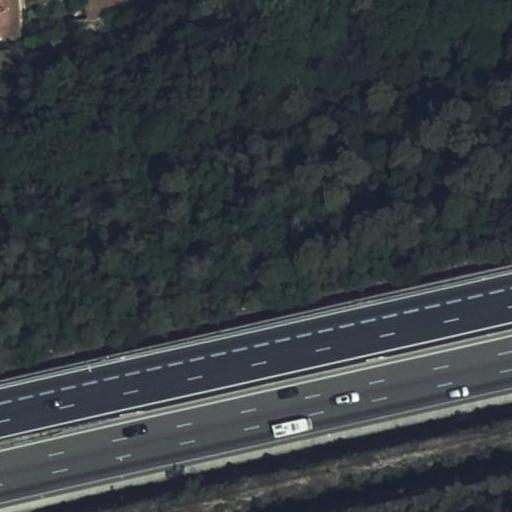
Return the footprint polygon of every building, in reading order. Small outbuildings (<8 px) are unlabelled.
[(0,0),(0,37),(18,35),(15,0),(0,0)] [(84,0),(89,19),(102,16),(133,9),(131,0),(84,0)] [(131,0),(133,9),(151,4),(150,0),(131,0)] [(102,16),(89,19),(69,24),(73,40),(106,34),(102,16)] [(0,60),(12,59),(10,52),(0,53),(0,60)] [(12,59),(0,60),(0,70),(14,68),(12,59)]
